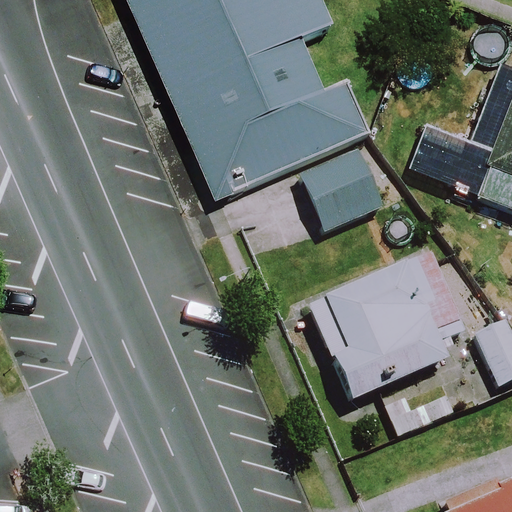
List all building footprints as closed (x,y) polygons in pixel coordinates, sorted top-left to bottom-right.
[(95,0),(188,218),(354,148),(289,0),(95,0)] [(511,95),(494,89),(452,197),(511,220),(511,95)] [(346,160),(284,186),(310,246),(372,220),(346,160)] [(342,410),(439,368),(434,358),(459,347),(421,258),(299,310),(342,410)] [(511,347),(503,329),(466,346),(490,398),(511,387),(511,347)] [(421,389),(377,406),(391,442),(435,425),(421,389)] [(511,511),(511,481),(436,511),(511,511)]
